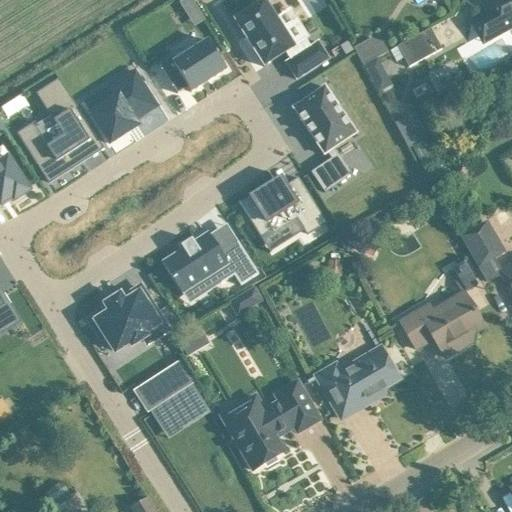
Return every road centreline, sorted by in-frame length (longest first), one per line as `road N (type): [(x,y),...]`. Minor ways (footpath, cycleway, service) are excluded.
road 1 (residential): [(53,309),(9,240),(236,92),(273,153)]
road 2 (residential): [(273,153),(53,309)]
road 3 (residential): [(182,511),(53,309)]
road 4 (unclassified): [(356,511),(511,419)]
